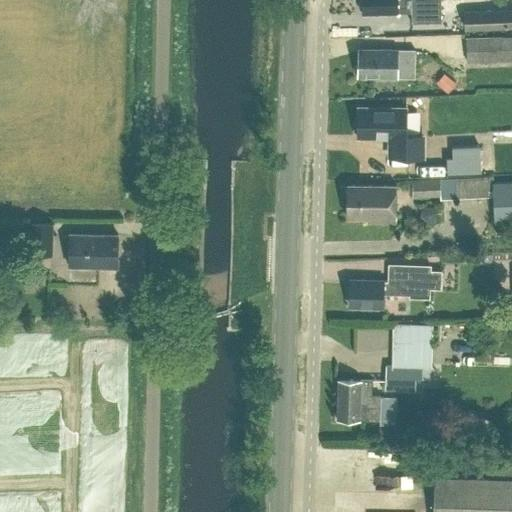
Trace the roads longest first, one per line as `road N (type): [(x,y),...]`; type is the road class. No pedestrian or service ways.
road 1 (secondary): [(276,511),(290,0)]
road 2 (unclassified): [(148,511),(161,0)]
